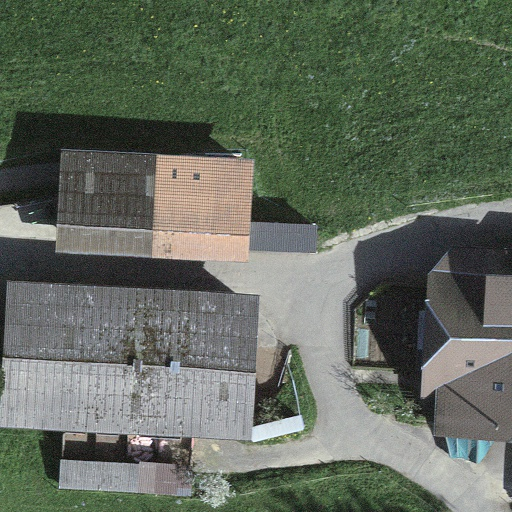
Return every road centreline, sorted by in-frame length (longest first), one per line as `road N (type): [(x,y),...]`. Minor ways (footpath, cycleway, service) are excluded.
road 1 (track): [(445,234),(318,284),(0,257)]
road 2 (track): [(318,284),(336,392),(353,433),(398,448),(495,511)]
